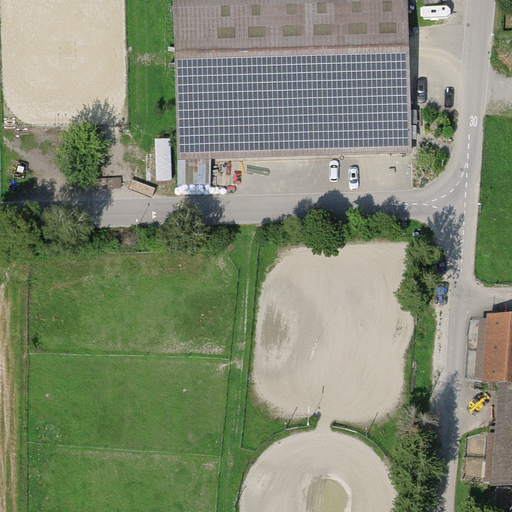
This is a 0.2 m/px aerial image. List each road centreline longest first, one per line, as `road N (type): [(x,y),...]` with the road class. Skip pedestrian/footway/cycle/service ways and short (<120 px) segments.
road 1 (residential): [(467,196),(0,215)]
road 2 (residential): [(467,196),(441,511)]
road 3 (residential): [(484,0),(467,196)]
